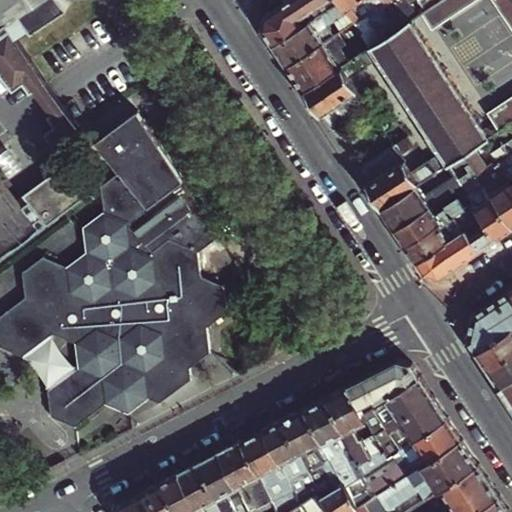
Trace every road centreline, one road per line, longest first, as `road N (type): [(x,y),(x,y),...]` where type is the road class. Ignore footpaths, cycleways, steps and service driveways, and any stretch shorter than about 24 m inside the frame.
road 1 (residential): [(71,491),(418,314)]
road 2 (tertiary): [(219,11),(418,314)]
road 3 (tertiary): [(418,314),(511,456)]
